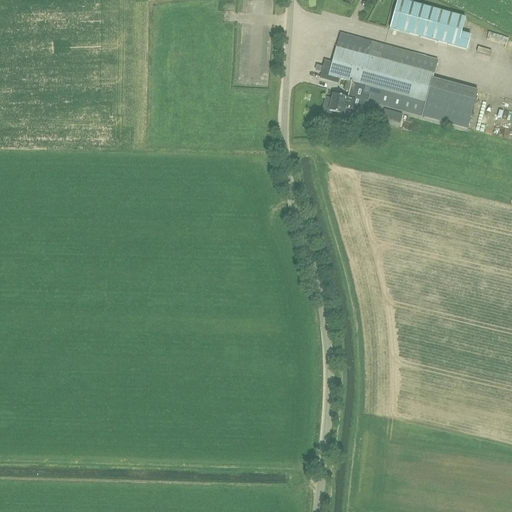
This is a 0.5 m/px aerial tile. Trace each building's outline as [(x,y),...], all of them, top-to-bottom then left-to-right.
[(397,0),(389,29),(466,50),(470,36),(460,34),(464,19),(397,0)] [(348,92),(348,93),(356,94),(355,98),(467,129),(477,92),(431,80),(436,61),(340,34),(332,64),(324,62),(323,68),(321,67),(319,72),(321,73),(319,79),(337,84),(338,79),(346,81),(343,91),(348,92)] [(352,110),(355,98),(356,94),(348,93),(347,98),(333,95),(331,102),(326,100),(321,115),(334,119),(335,113),(343,115),(345,108),(352,110)] [(402,115),(383,110),(380,123),(399,128),(402,115)] [(406,116),(404,125),(414,127),(415,117),(406,116)]
